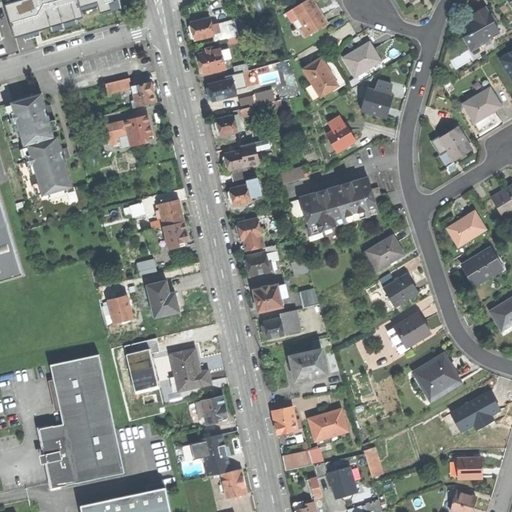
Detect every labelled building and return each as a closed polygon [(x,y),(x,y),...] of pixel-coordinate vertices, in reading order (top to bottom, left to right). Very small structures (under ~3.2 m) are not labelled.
[(21,0),(4,5),(14,38),(84,18),(81,7),(97,2),(100,13),(110,10),(108,3),(113,2),(112,0),(21,0)] [(306,37),(328,24),(320,11),(314,0),(306,0),(293,8),(304,26),(300,28),(306,37)] [(470,34),(476,43),(491,35),(499,30),(485,6),(471,15),(473,19),(469,22),(465,24),(470,34)] [(194,35),(195,39),(213,34),(215,34),(214,32),(212,25),(210,17),(191,22),(192,24),(189,26),(190,32),(193,33),(194,35)] [(233,20),(216,25),(218,31),(214,32),(215,34),(213,34),(215,41),(229,38),(237,35),(233,20)] [(471,51),(478,47),(476,43),(470,34),(464,38),(471,51)] [(239,41),(237,35),(229,38),(230,43),(239,41)] [(493,39),(491,35),(476,43),(478,47),(493,39)] [(354,76),(380,60),(374,50),(369,41),(342,57),(354,76)] [(204,73),(226,68),(223,56),(221,50),(221,48),(215,50),(214,47),(201,50),(202,53),(198,54),(196,57),(197,60),(201,62),(202,68),(204,73)] [(511,51),(501,58),(511,76),(511,51)] [(303,69),(320,97),(338,86),(325,64),(321,58),(303,69)] [(234,67),(235,74),(249,70),(247,63),(234,67)] [(109,93),(133,86),(131,77),(106,83),(109,93)] [(284,84),(287,98),(303,94),(300,80),(284,84)] [(211,97),(212,101),(229,96),(228,91),(226,83),(225,81),(208,85),(206,89),(207,93),(210,94),(211,97)] [(135,95),(138,107),(157,102),(154,91),(152,82),(146,83),(136,86),(133,86),(135,95)] [(463,103),(474,122),(487,115),(501,106),(490,87),(463,103)] [(360,110),(385,117),(388,107),(391,95),(366,88),(360,110)] [(19,165),(29,200),(73,187),(65,159),(70,158),(67,148),(62,150),(59,139),(55,140),(53,134),(50,123),(49,119),(55,117),(52,107),(46,108),(42,95),(19,101),(0,107),(0,116),(15,166),(19,165)] [(269,102),(271,111),(283,108),(280,99),(269,102)] [(250,106),(240,109),(242,116),(250,114),(252,114),(250,106)] [(233,111),(234,115),(235,118),(239,117),(242,116),(240,109),(233,111)] [(131,140),(133,146),(150,141),(149,136),(155,135),(153,128),(151,122),(150,123),(147,114),(126,120),(131,140)] [(251,121),(250,114),(242,116),(244,123),(251,121)] [(222,136),(238,131),(235,118),(234,115),(218,119),(215,123),(216,127),(220,129),(221,132),(222,136)] [(328,122),(333,130),(344,122),(339,115),(328,122)] [(71,123),(79,150),(93,146),(85,119),(71,123)] [(112,145),(131,140),(126,120),(106,125),(112,145)] [(56,122),(50,123),(53,134),(59,132),(56,122)] [(327,134),(338,151),(357,139),(352,132),(345,122),(344,122),(333,130),(327,134)] [(445,149),(452,160),(471,149),(457,127),(439,139),(445,149)] [(268,139),(254,142),(256,150),(270,147),(268,139)] [(241,145),(243,150),(246,166),(259,163),(256,150),(254,142),(241,145)] [(229,170),(231,169),(246,166),(243,150),(226,154),(226,156),(224,159),(224,161),(227,162),(228,166),(229,170)] [(231,169),(234,183),(246,180),(250,179),(246,166),(231,169)] [(280,174),(283,184),(304,177),(301,168),(280,174)] [(312,192),(300,196),(309,226),(316,224),(318,231),(319,230),(335,225),(333,219),(343,216),(345,222),(370,215),(368,208),(377,206),(371,188),(367,175),(355,179),(349,181),(351,186),(344,188),(343,183),(324,189),(326,193),(320,195),(318,191),(312,192)] [(230,184),(231,189),(248,185),(246,180),(234,183),(230,184)] [(491,198),(503,217),(511,211),(511,184),(503,191),(491,198)] [(234,205),(251,201),(250,197),(248,187),(248,185),(231,189),(228,193),(229,197),(233,198),(233,201),(234,205)] [(378,185),(371,188),(377,206),(384,203),(378,185)] [(0,280),(24,273),(0,194),(0,280)] [(162,210),(165,225),(185,221),(182,209),(180,199),(173,201),(172,198),(160,200),(161,204),(158,204),(159,210),(162,210)] [(131,206),(134,216),(146,213),(144,203),(131,206)] [(378,212),(377,206),(368,208),(370,215),(378,212)] [(453,237),(458,246),(485,229),(474,212),(447,228),(453,237)] [(335,225),(345,222),(343,216),(333,219),(335,225)] [(242,240),(244,239),(261,235),(261,233),(259,226),(257,218),(238,223),(236,226),(238,232),(240,232),(241,236),(242,240)] [(187,230),(185,221),(165,225),(163,225),(168,249),(180,246),(179,242),(189,240),(187,230)] [(320,232),(319,230),(318,231),(316,224),(309,226),(306,227),(309,236),(320,232)] [(146,230),(152,251),(158,250),(153,228),(146,230)] [(366,251),(377,269),(403,253),(397,243),(392,234),(366,251)] [(246,251),(264,247),(261,235),(244,239),(246,251)] [(264,247),(265,253),(266,252),(268,261),(271,260),(270,259),(273,258),(278,257),(275,245),(264,247)] [(468,276),(474,286),(500,270),(488,249),(480,253),(481,255),(462,266),(468,276)] [(251,275),(273,270),(271,260),(268,261),(266,252),(265,253),(246,257),(244,261),(245,265),(249,267),(250,271),(251,275)] [(136,262),(139,271),(155,267),(153,258),(136,262)] [(292,263),(296,275),(309,272),(306,259),(295,262),(292,263)] [(157,272),(155,267),(139,271),(140,276),(157,272)] [(383,287),(394,305),(418,291),(412,282),(407,273),(383,287)] [(147,284),(155,317),(180,311),(177,300),(175,291),(170,292),(167,279),(147,284)] [(259,312),(283,306),(281,297),(278,286),(278,284),(269,286),(269,284),(262,286),(262,288),(254,291),(257,301),(259,312)] [(300,292),(303,308),(318,304),(315,289),(300,292)] [(109,300),(114,323),(134,318),(131,306),(128,295),(109,300)] [(511,298),(491,312),(505,333),(511,327),(511,298)] [(296,309),(283,312),(288,333),(301,329),(296,309)] [(266,332),(267,338),(288,333),(283,312),(262,317),(263,321),(264,324),(262,327),(262,330),(266,332)] [(394,326),(406,346),(430,332),(424,322),(418,312),(394,326)] [(400,351),(406,346),(394,326),(387,330),(400,351)] [(179,391),(211,385),(208,372),(200,373),(198,362),(195,349),(172,354),(176,378),(171,379),(173,390),(179,389),(179,391)] [(293,369),(296,381),(327,373),(322,349),(290,357),(293,369)] [(413,371),(430,399),(461,381),(452,366),(444,353),(413,371)] [(45,462),(51,488),(124,473),(100,354),(51,364),(54,379),(60,409),(63,423),(38,428),(41,440),(44,454),(47,454),(49,461),(45,462)] [(54,410),(60,409),(54,379),(48,380),(54,410)] [(452,411),(462,429),(472,424),(474,429),(492,419),(489,414),(498,409),(493,400),(488,390),(452,411)] [(223,397),(202,401),(206,421),(203,422),(203,424),(208,423),(208,425),(222,421),(221,417),(227,416),(225,406),(223,397)] [(201,422),(203,422),(206,421),(202,401),(195,403),(199,421),(201,420),(201,422)] [(292,406),(272,411),(276,423),(278,433),(287,431),(288,435),(297,432),(296,429),(298,429),(296,420),(292,406)] [(314,432),(316,439),(347,429),(341,409),(310,419),(314,432)] [(460,431),(462,429),(452,411),(450,412),(460,431)] [(207,477),(221,474),(230,472),(222,434),(201,438),(202,442),(190,444),(193,460),(206,457),(208,466),(204,467),(207,477)] [(364,451),(369,466),(379,463),(374,448),(364,451)] [(310,454),(300,456),(303,466),(313,463),(310,454)] [(300,456),(291,459),(294,469),(303,466),(300,456)] [(284,461),(287,471),(294,469),(291,459),(284,461)] [(459,478),(482,478),(482,469),(482,459),(459,459),(459,478)] [(325,460),(313,463),(317,476),(317,478),(329,474),(329,472),(325,460)] [(369,466),(372,476),(382,473),(379,463),(369,466)] [(351,466),(329,472),(329,474),(336,498),(342,496),(343,498),(345,501),(349,499),(352,499),(354,496),(353,492),(358,491),(351,466)] [(230,472),(221,474),(223,482),(220,483),(221,490),(224,489),(226,497),(233,496),(233,500),(240,499),(239,495),(247,493),(244,481),(241,469),(230,472)] [(322,495),(317,478),(317,476),(307,479),(312,498),(322,495)] [(82,511),(171,511),(166,486),(81,504),(82,511)] [(450,511),(452,511),(471,511),(473,507),(476,498),(455,492),(450,511)] [(366,503),(368,511),(378,511),(383,511),(379,499),(366,503)] [(295,511),(315,511),(314,506),(313,503),(313,502),(304,504),(294,507),(295,511)]
